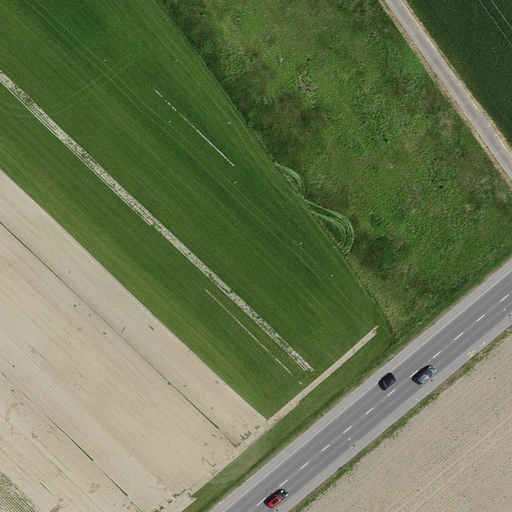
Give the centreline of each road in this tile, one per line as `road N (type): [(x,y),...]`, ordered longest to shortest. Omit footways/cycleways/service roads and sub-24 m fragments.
road 1 (secondary): [(511,292),(250,511)]
road 2 (track): [(394,0),(511,166)]
